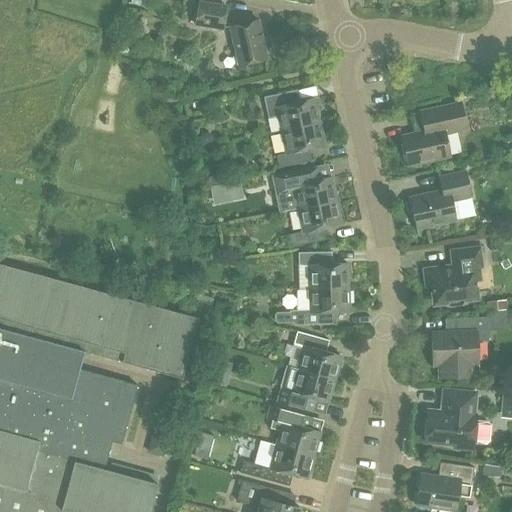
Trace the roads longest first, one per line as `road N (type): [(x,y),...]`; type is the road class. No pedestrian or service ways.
road 1 (residential): [(371,368),(391,303),(339,39)]
road 2 (residential): [(339,39),(378,33),(511,56)]
road 3 (residential): [(371,368),(391,403),(377,511)]
road 4 (residential): [(336,511),(371,368)]
